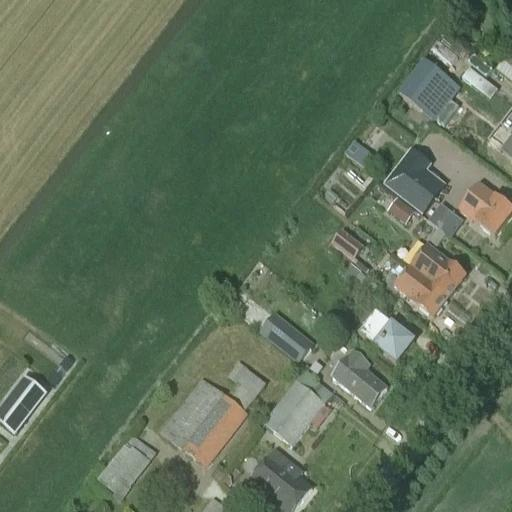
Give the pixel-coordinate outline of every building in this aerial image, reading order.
[(511,60),(510,59),(499,75),(511,84),(511,60)] [(402,100),(421,114),(445,81),(426,67),(402,100)] [(462,67),(453,81),(463,87),(472,73),(462,67)] [(364,173),(376,158),(363,148),(351,163),(364,173)] [(411,155),(384,189),(423,219),(445,190),(426,176),(427,173),(431,170),(411,155)] [(511,220),(511,214),(495,201),(478,189),(459,215),(495,242),(511,220)] [(406,229),(416,216),(397,202),(387,215),(406,229)] [(428,245),(437,251),(446,239),(437,233),(428,245)] [(362,252),(342,236),(332,248),(353,264),(362,252)] [(409,276),(446,305),(466,280),(428,251),(409,276)] [(409,276),(397,292),(411,303),(434,321),(446,305),(409,276)] [(396,369),(413,346),(375,316),(357,339),(396,369)] [(312,351),(275,320),(261,337),(299,367),(312,351)] [(332,383),(370,414),(387,393),(366,376),(370,372),(352,357),(332,383)] [(67,360),(60,369),(67,373),(73,365),(67,360)] [(238,366),(227,380),(237,388),(224,403),(203,386),(163,437),(205,471),(245,419),(244,418),(267,390),(238,366)] [(264,429),(292,451),(332,398),(315,385),(317,383),(306,375),(264,429)] [(55,376),(47,386),(54,390),(61,381),(55,376)] [(26,383),(0,416),(0,427),(13,438),(44,398),(26,383)] [(97,481),(120,503),(161,458),(137,437),(97,481)] [(275,456),(249,489),(277,511),(296,511),(312,493),(298,482),(302,477),(275,456)] [(205,511),(231,511),(214,500),(205,511)]
